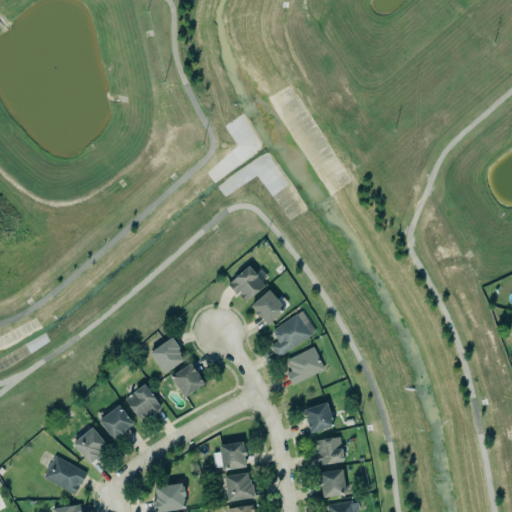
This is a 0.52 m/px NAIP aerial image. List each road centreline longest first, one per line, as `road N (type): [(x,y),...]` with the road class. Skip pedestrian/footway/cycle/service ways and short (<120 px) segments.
road 1 (residential): [(291,511),(263,392),(221,334)]
road 2 (residential): [(120,498),(143,460),(263,392)]
